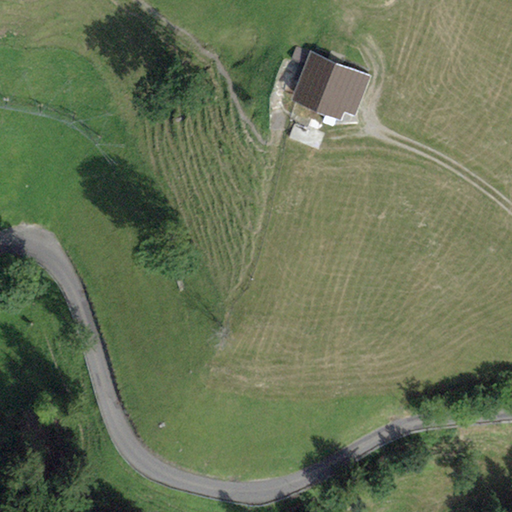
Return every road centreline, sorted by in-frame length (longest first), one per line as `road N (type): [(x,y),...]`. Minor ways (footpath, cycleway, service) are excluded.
road 1 (unclassified): [(511,412),(429,417),(264,492),(173,476),(143,463),(118,430),(62,262),(37,246),(0,245)]
road 2 (track): [(511,222),(459,181),(356,146)]
